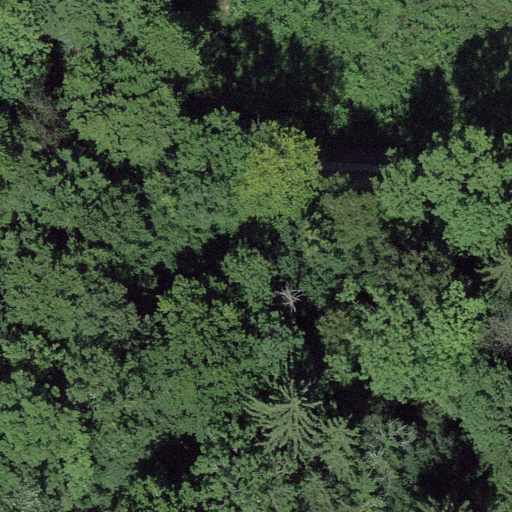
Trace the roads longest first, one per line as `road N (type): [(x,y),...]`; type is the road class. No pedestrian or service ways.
road 1 (track): [(194,511),(102,170),(0,163)]
road 2 (track): [(102,170),(511,196)]
